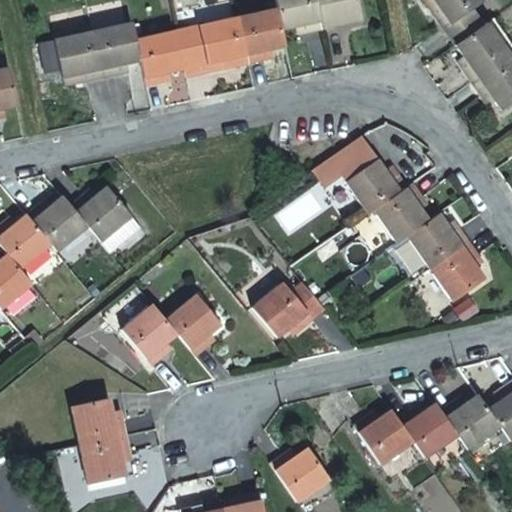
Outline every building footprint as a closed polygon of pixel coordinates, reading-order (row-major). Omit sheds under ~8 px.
[(291,27),(311,22),(306,0),(264,0),(265,3),(271,25),(290,20),(291,27)] [(306,0),(311,22),(332,17),(330,11),(348,7),(346,0),(306,0)] [(414,0),(443,39),(472,18),(458,0),(414,0)] [(265,3),(227,12),(238,58),(258,53),(256,45),(275,42),(271,25),(265,3)] [(350,13),(348,7),(330,11),(332,17),(350,13)] [(238,58),(227,12),(164,26),(174,65),(216,55),(218,62),(238,58)] [(460,75),(499,48),(475,16),(472,18),(443,39),(454,54),(448,58),(460,75)] [(122,19),(82,29),(93,75),(115,69),(113,61),(131,57),(126,35),(122,19)] [(174,65),(164,26),(126,35),(131,57),(137,80),(156,76),(154,69),(174,65)] [(93,75),(82,29),(43,38),(51,76),(71,72),(73,79),(93,75)] [(511,87),(511,65),(499,48),(460,75),(473,93),(479,88),(491,103),(511,87)] [(216,55),(174,65),(175,72),(218,62),(216,55)] [(0,106),(9,105),(0,68),(0,106)] [(71,72),(51,76),(54,84),(73,79),(71,72)] [(334,169),(338,175),(369,153),(354,133),(304,168),(315,183),(334,169)] [(338,175),(362,207),(367,203),(398,181),(386,164),(380,167),(369,153),(338,175)] [(398,181),(367,203),(392,236),(402,229),(422,215),(409,197),(415,193),(403,177),(398,181)] [(81,190),(65,204),(81,223),(104,249),(135,223),(100,183),(85,195),(81,190)] [(36,199),(19,212),(45,242),(51,249),(81,223),(65,204),(56,193),(42,206),(36,199)] [(422,215),(402,229),(413,245),(424,262),(463,235),(451,218),(444,223),(433,207),(422,215)] [(0,251),(15,268),(45,242),(19,212),(4,224),(0,220),(0,251)] [(413,245),(402,229),(392,236),(388,239),(399,255),(413,245)] [(463,235),(424,262),(447,295),(479,272),(468,256),(475,251),(463,235)] [(0,301),(25,281),(15,268),(0,251),(0,301)] [(312,293),(296,275),(285,285),(278,276),(247,301),(273,332),(288,320),(292,325),(319,302),(312,293)] [(173,330),(190,350),(206,337),(201,331),(216,319),(191,290),(160,315),(173,330)] [(160,315),(148,300),(116,326),(146,361),(162,348),(157,342),(173,330),(160,315)] [(511,371),(496,382),(501,388),(484,400),(498,419),(507,432),(511,428),(511,371)] [(484,400),(473,386),(457,397),(453,391),(436,402),(456,430),(465,442),(498,419),(484,400)] [(66,402),(75,441),(121,431),(117,411),(111,412),(107,393),(66,402)] [(424,452),(456,430),(436,402),(430,394),(415,405),(411,399),(394,411),(411,435),(424,452)] [(394,411),(387,402),(371,413),(368,408),(350,421),(378,458),(411,435),(394,411)] [(121,431),(75,441),(83,479),(124,470),(120,452),(126,450),(121,431)] [(283,448),(267,459),(294,497),(328,474),(304,443),(288,454),(283,448)] [(219,501),(221,511),(261,511),(256,487),(236,490),(238,497),(219,501)] [(221,511),(219,501),(218,494),(177,501),(179,511),(221,511)]
